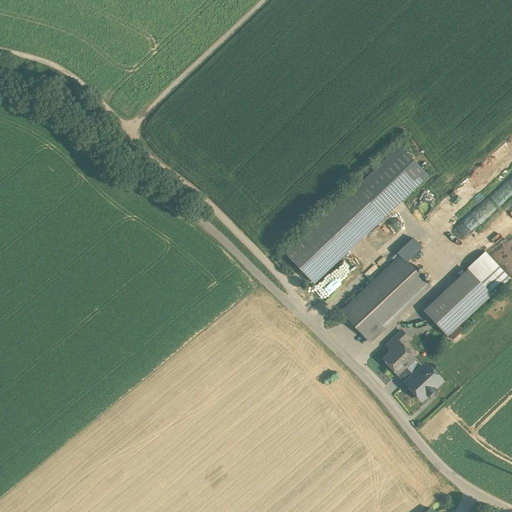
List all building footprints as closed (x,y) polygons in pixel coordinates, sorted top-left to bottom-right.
[(356,188),(384,217),(428,175),(400,146),(356,188)] [(356,188),(286,254),(314,283),(384,217),(356,188)] [(450,237),(460,245),(480,222),(470,214),(450,237)] [(511,216),(490,230),(496,239),(511,229),(511,216)] [(467,270),(491,296),(509,279),(485,254),(467,270)] [(400,256),(341,312),(370,343),(384,329),(381,325),(426,283),(400,256)] [(343,264),(340,261),(315,285),(316,286),(305,297),(316,308),(356,268),(348,259),(343,264)] [(467,270),(424,311),(447,337),(491,296),(467,270)] [(402,332),(386,346),(392,352),(392,353),(400,346),(408,338),(402,332)] [(400,346),(392,353),(392,352),(383,360),(397,375),(407,366),(413,360),(400,346)] [(407,366),(397,375),(405,384),(421,369),(417,365),(411,370),(407,366)] [(421,369),(405,384),(422,401),(427,396),(428,396),(435,390),(434,390),(442,382),(432,370),(427,375),(421,369)]
